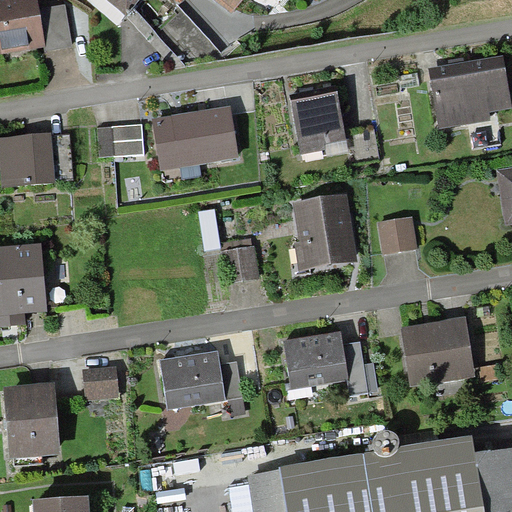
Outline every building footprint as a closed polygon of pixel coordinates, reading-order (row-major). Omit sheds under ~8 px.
[(34,0),(0,5),(0,54),(42,48),(37,13),(34,0)] [(106,0),(127,18),(142,0),(106,0)] [(214,0),(231,13),(244,0),(214,0)] [(251,0),(272,16),(285,0),(251,0)] [(64,8),(37,13),(42,48),(69,43),(64,8)] [(157,33),(182,60),(192,51),(204,63),(220,47),(184,8),(157,33)] [(511,108),(503,58),(430,71),(440,130),(492,121),(491,114),(511,110),(511,108)] [(291,104),(302,156),(325,151),(326,158),(349,153),(351,166),(380,160),(374,129),(346,134),(338,94),(291,104)] [(227,112),(154,123),(162,172),(234,160),(227,112)] [(139,129),(97,132),(99,158),(141,156),(139,129)] [(47,141),(49,178),(69,176),(67,140),(47,141)] [(47,141),(0,143),(0,187),(50,185),(49,178),(47,141)] [(511,223),(511,168),(498,171),(505,225),(511,223)] [(359,263),(348,196),(294,205),(300,242),(295,243),(300,273),(359,263)] [(209,254),(226,251),(219,210),(202,213),(209,254)] [(419,250),(414,219),(378,226),(383,257),(419,250)] [(255,279),(250,249),(220,254),(225,285),(255,279)] [(0,253),(0,315),(43,313),(39,251),(0,253)] [(473,380),(466,323),(402,331),(410,389),(473,380)] [(340,334),(283,343),(285,361),(290,389),(345,380),(347,395),(366,392),(358,345),(342,348),(340,334)] [(217,357),(164,366),(171,413),(241,401),(235,364),(219,367),(217,357)] [(113,369),(82,371),(84,402),(115,400),(113,369)] [(54,389),(7,392),(11,463),(58,460),(54,389)] [(511,511),(511,455),(475,461),(472,439),(278,468),(279,472),(247,477),(252,511),(511,511)] [(89,511),(89,502),(33,506),(33,511),(89,511)]
